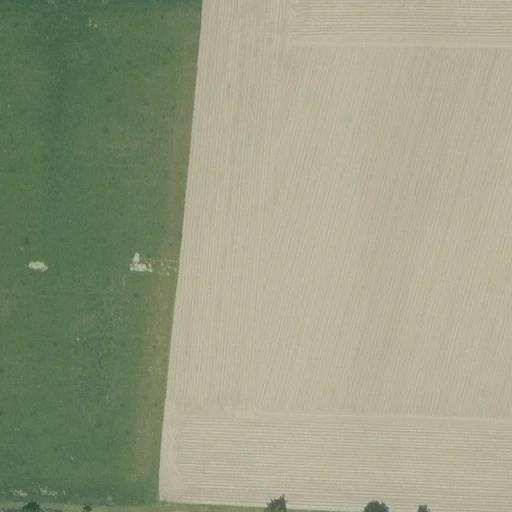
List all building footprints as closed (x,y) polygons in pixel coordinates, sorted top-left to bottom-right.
[(84,18),(82,27),(92,30),(95,21),(84,18)] [(95,21),(92,30),(102,32),(105,24),(95,21)] [(0,47),(16,54),(24,32),(0,22),(0,47)] [(72,24),(65,47),(74,50),(74,49),(104,58),(104,57),(111,35),(102,32),(92,30),(82,27),(72,24)] [(0,72),(7,76),(16,54),(0,47),(0,72)] [(74,50),(68,72),(107,83),(113,60),(104,57),(104,58),(74,49),(74,50)] [(62,93),(62,94),(91,102),(91,103),(100,106),(107,83),(68,72),(62,93)] [(53,91),(46,114),(56,117),(66,120),(76,123),(85,125),(91,103),(91,102),(62,94),(62,93),(53,91)] [(56,117),(53,126),(64,129),(66,120),(56,117)] [(66,120),(64,129),(74,131),(76,123),(66,120)] [(60,138),(56,148),(64,151),(68,141),(60,138)] [(68,141),(64,151),(72,154),(76,144),(68,141)] [(42,142),(32,168),(54,177),(64,151),(56,148),(42,142)] [(90,149),(86,159),(94,163),(98,153),(90,149)] [(64,151),(54,177),(76,185),(86,159),(72,154),(64,151)] [(86,159),(76,185),(98,194),(108,168),(94,163),(86,159)] [(123,197),(114,219),(140,229),(143,221),(149,207),(123,197)] [(114,219),(106,241),(132,251),(137,237),(140,229),(114,219)] [(143,221),(140,229),(150,233),(153,225),(143,221)] [(140,229),(137,237),(147,241),(150,233),(140,229)] [(106,241),(98,262),(123,272),(127,264),(132,251),(106,241)] [(0,255),(0,285),(10,289),(20,264),(0,255)] [(98,262),(89,284),(115,294),(120,280),(123,272),(98,262)] [(127,264),(123,272),(134,276),(137,268),(127,264)] [(123,272),(120,280),(130,284),(134,276),(123,272)] [(89,284),(81,306),(106,316),(112,302),(115,294),(89,284)] [(115,294),(112,302),(122,306),(125,298),(115,294)] [(0,343),(5,344),(11,321),(0,318),(0,343)] [(75,327),(72,335),(82,339),(85,330),(75,327)] [(85,330),(82,339),(92,343),(95,334),(85,330)] [(63,331),(54,354),(62,358),(63,357),(92,368),(92,367),(100,346),(92,343),(82,339),(72,335),(63,331)] [(62,358),(54,379),(92,393),(101,371),(92,367),(92,368),(63,357),(62,358)] [(46,400),(75,411),(75,412),(83,415),(92,393),(54,379),(46,400)] [(38,396),(29,419),(38,423),(48,427),(58,430),(66,434),(75,412),(75,411),(46,400),(38,396)] [(38,423),(35,431),(45,435),(48,427),(38,423)] [(48,427),(45,435),(55,439),(58,430),(48,427)]
